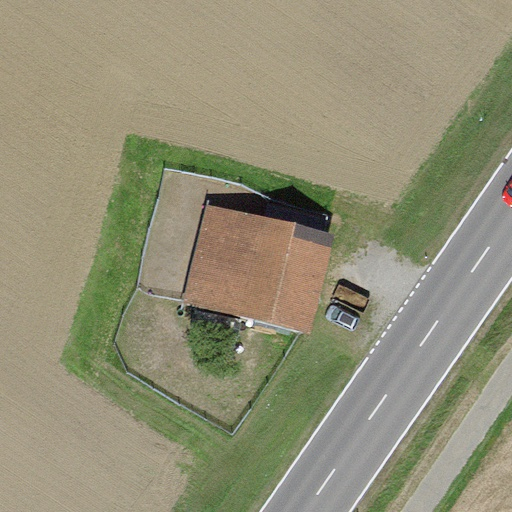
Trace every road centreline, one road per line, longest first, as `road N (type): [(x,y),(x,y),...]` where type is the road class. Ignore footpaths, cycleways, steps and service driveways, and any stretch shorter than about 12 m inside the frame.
road 1 (tertiary): [(511,214),(305,511)]
road 2 (track): [(419,511),(511,376)]
